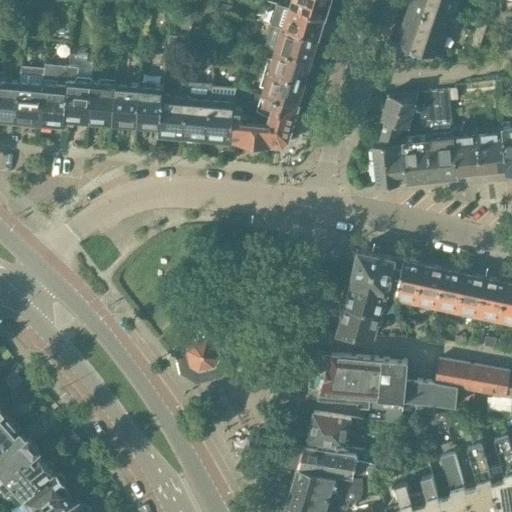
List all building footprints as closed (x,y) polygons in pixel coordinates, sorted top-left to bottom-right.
[(291,0),(290,5),(324,15),(327,5),(330,5),(331,0),(291,0)] [(452,0),(415,0),(414,5),(447,16),(452,0)] [(230,9),(232,4),(222,1),(220,6),(230,9)] [(324,16),(324,15),(290,5),(277,1),(271,22),(283,25),(317,36),(318,34),(320,34),(323,25),(321,25),(323,16),(324,16)] [(447,16),(414,5),(401,43),(421,49),(434,54),(435,54),(447,16)] [(468,52),(477,55),(490,16),(481,13),(468,52)] [(281,25),(274,48),(311,58),(317,36),(283,25),(281,25)] [(170,34),(168,50),(177,50),(178,35),(170,34)] [(251,50),(261,53),(264,45),(254,42),(251,50)] [(274,48),(268,70),(304,81),(311,58),(274,48)] [(434,54),(421,49),(419,56),(432,61),(434,54)] [(68,81),(66,117),(76,118),(78,122),(85,122),(87,119),(90,119),(93,79),(95,59),(87,59),(88,53),(71,51),(70,64),(69,77),(68,81)] [(45,81),(42,121),(42,125),(52,126),(52,122),(66,123),(66,117),(68,81),(69,77),(70,64),(47,62),(46,71),(45,81)] [(28,124),(42,125),(42,121),(45,81),(46,71),(23,69),(22,79),(18,119),(29,120),(28,124)] [(261,92),(265,93),(297,102),(304,81),(268,70),(261,92)] [(0,77),(0,121),(3,122),(6,118),(18,119),(22,79),(0,77)] [(117,81),(93,79),(90,119),(102,120),(101,124),(113,125),(117,81)] [(497,91),(496,79),(462,83),(463,94),(497,91)] [(141,83),(117,81),(113,125),(125,126),(125,122),(137,123),(141,83)] [(164,85),(141,83),(137,123),(139,123),(140,128),(147,128),(149,124),(160,125),(164,85)] [(229,143),(231,138),(232,138),(235,104),(237,86),(212,84),(211,97),(208,136),(220,137),(222,142),(229,143)] [(166,85),(164,85),(160,125),(159,132),(174,133),(173,137),(183,138),(187,94),(174,93),(174,91),(166,90),(166,85)] [(450,98),(458,98),(457,86),(449,87),(450,96),(450,98)] [(424,89),(427,134),(405,137),(409,175),(409,178),(458,173),(453,131),(450,98),(450,96),(449,87),(424,89)] [(269,115),(267,120),(272,121),(271,142),(284,143),(289,137),(298,102),(297,102),(265,93),(261,92),(252,90),(250,98),(259,101),(257,108),(269,115)] [(386,117),(410,124),(419,90),(388,93),(382,116),(386,117)] [(211,97),(187,94),(183,138),(196,140),(197,135),(208,136),(211,97)] [(271,143),(271,142),(272,121),(267,120),(257,119),(258,116),(243,115),(244,105),(235,104),(232,138),(239,139),(239,140),(242,140),(244,145),(251,146),(254,141),(271,143)] [(408,132),(410,124),(386,117),(380,140),(374,140),(374,143),(372,148),(372,153),(376,157),(379,181),(401,179),(401,176),(409,175),(405,137),(398,138),(400,129),(408,132)] [(511,120),(501,121),(502,127),(503,126),(507,165),(507,168),(511,167),(511,120)] [(497,166),(507,165),(503,126),(502,127),(453,131),(458,173),(471,171),(471,168),(486,167),(487,170),(498,169),(497,166)] [(387,290),(397,293),(405,258),(359,248),(351,282),(352,282),(387,290)] [(446,267),(405,258),(397,293),(398,293),(399,298),(438,306),(446,267)] [(487,276),(446,267),(438,306),(479,315),(487,276)] [(511,281),(487,276),(479,315),(511,321),(511,281)] [(346,304),(346,305),(363,309),(363,307),(382,311),(387,290),(352,282),(350,291),(345,292),(343,301),(346,304)] [(346,305),(346,306),(341,307),(339,314),(342,317),(338,332),(375,334),(382,311),(363,307),(363,309),(346,305)] [(418,328),(417,337),(431,339),(433,330),(418,328)] [(178,346),(183,369),(198,378),(220,373),(228,360),(222,337),(209,329),(186,334),(178,346)] [(466,335),(456,334),(455,341),(466,342),(466,335)] [(484,345),(495,346),(496,336),(485,335),(484,345)] [(383,405),(404,407),(407,376),(409,357),(333,351),(320,390),(321,390),(320,399),(357,403),(357,406),(368,407),(369,395),(384,397),(383,405)] [(511,370),(511,371),(509,382),(503,382),(505,368),(439,355),(437,379),(407,376),(404,407),(434,410),(435,402),(458,404),(459,385),(511,393),(511,398),(511,415),(511,414),(511,370)] [(0,447),(22,429),(23,428),(20,423),(18,419),(11,415),(10,416),(5,409),(0,413),(0,447)] [(352,424),(364,426),(365,418),(316,409),(312,423),(311,423),(307,425),(305,433),(307,436),(308,437),(307,440),(348,447),(348,446),(352,424)] [(22,429),(0,447),(0,466),(7,475),(8,475),(38,449),(40,447),(29,434),(27,435),(22,429)] [(479,482),(466,486),(473,511),(502,511),(493,479),(489,467),(478,431),(464,435),(479,482)] [(511,511),(511,449),(507,433),(494,437),(502,463),(489,467),(493,479),(502,511),(511,511)] [(390,452),(378,451),(348,446),(348,447),(307,440),(299,468),(362,477),(364,464),(375,466),(375,464),(394,466),(400,463),(400,453),(390,452)] [(444,511),(473,511),(466,486),(451,440),(441,444),(443,452),(440,453),(452,491),(439,494),(444,511)] [(44,456),(38,449),(8,475),(7,475),(0,481),(9,491),(17,485),(25,494),(55,469),(56,464),(50,457),(44,456)] [(410,490),(414,502),(416,511),(444,511),(439,494),(428,459),(421,461),(425,473),(421,474),(425,485),(410,490)] [(299,468),(285,511),(324,511),(330,494),(337,496),(334,505),(347,509),(350,499),(358,502),(363,488),(379,487),(378,477),(362,477),(299,468)] [(56,470),(55,469),(25,494),(23,496),(32,508),(26,511),(60,511),(75,501),(68,494),(71,491),(65,485),(66,483),(65,482),(66,481),(66,476),(61,471),(57,471),(57,470),(56,470)] [(416,511),(414,502),(410,490),(406,478),(391,483),(395,494),(394,495),(387,505),(385,506),(387,511),(386,511),(416,511)] [(93,511),(88,502),(81,501),(80,498),(75,501),(60,511),(93,511)]
